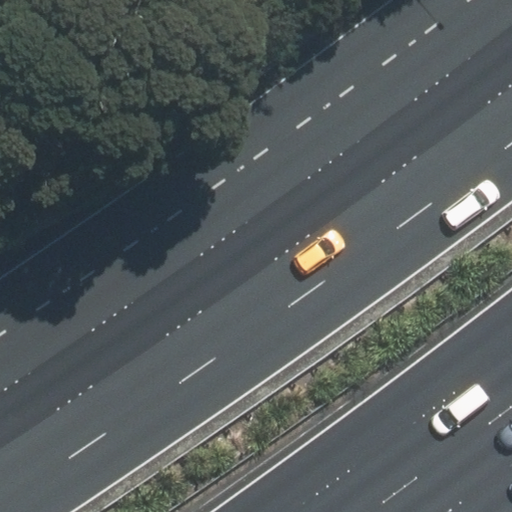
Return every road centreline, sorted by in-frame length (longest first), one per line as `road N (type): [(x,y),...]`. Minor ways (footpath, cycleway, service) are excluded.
road 1 (motorway): [(0,449),(324,228),(511,85)]
road 2 (motorway): [(511,347),(291,511)]
